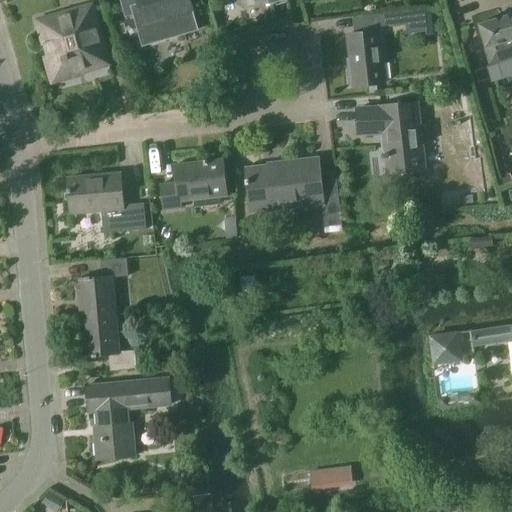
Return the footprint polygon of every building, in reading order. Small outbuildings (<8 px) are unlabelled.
[(133,16),(143,47),(197,31),(192,12),(188,0),(136,0),(141,14),(133,16)] [(39,27),(54,78),(92,66),(93,69),(107,65),(92,12),(39,27)] [(377,15),(378,27),(406,24),(405,12),(377,15)] [(511,14),(480,24),(491,63),(511,56),(511,14)] [(113,28),(116,37),(127,33),(125,24),(113,28)] [(353,70),(349,71),(350,86),(354,85),(354,86),(384,83),(379,32),(349,35),(353,70)] [(384,133),(389,174),(424,170),(417,102),(381,106),(381,108),(357,110),(358,134),(384,133)] [(160,186),(163,211),(180,210),(179,203),(226,198),(222,165),(207,167),(206,162),(203,162),(204,165),(174,168),(176,185),(160,186)] [(322,208),(325,237),(342,235),(336,175),(319,177),(317,163),(279,167),(279,173),(269,174),(268,169),(245,171),(246,182),(245,182),(246,188),(248,188),(251,216),(322,208)] [(120,176),(68,181),(72,214),(97,212),(102,211),(104,234),(147,230),(144,204),(122,206),(120,176)] [(77,281),(80,321),(115,318),(112,278),(128,277),(127,259),(101,261),(102,279),(77,281)] [(109,357),(110,371),(137,369),(135,351),(118,352),(115,318),(80,321),(83,359),(109,357)] [(429,336),(433,366),(462,362),(459,332),(429,336)] [(95,438),(98,461),(136,458),(134,438),(130,439),(127,411),(171,407),(169,381),(86,389),(89,415),(96,414),(99,438),(95,438)] [(310,468),(311,488),(352,487),(352,466),(310,468)] [(194,498),(195,511),(213,511),(212,495),(194,498)]
